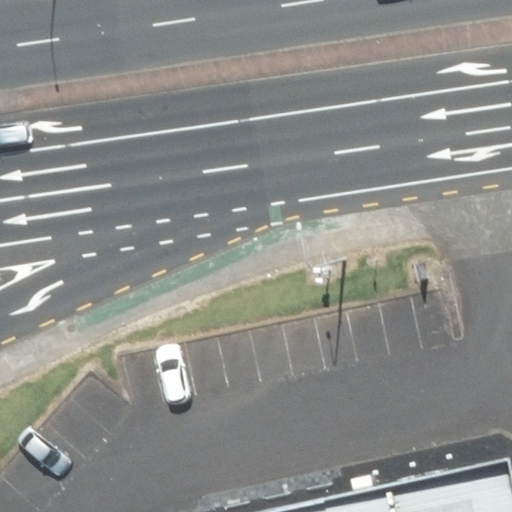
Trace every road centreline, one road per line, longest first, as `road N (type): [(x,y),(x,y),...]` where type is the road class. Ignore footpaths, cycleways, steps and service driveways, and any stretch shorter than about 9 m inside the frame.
road 1 (primary): [(370,172),(133,253),(0,316)]
road 2 (primary): [(370,172),(0,211)]
road 3 (primary): [(0,40),(255,0)]
road 4 (primary): [(511,152),(370,172)]
